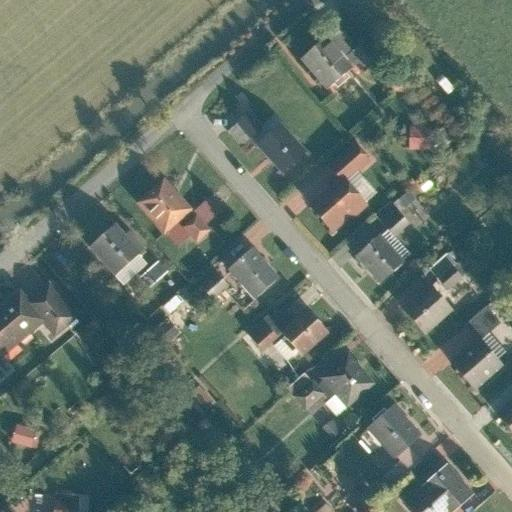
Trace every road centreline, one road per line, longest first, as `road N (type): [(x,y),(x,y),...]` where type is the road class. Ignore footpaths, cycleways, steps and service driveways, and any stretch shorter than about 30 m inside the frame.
road 1 (residential): [(176,116),(511,487)]
road 2 (residential): [(0,265),(176,116)]
road 3 (residential): [(176,116),(317,0)]
